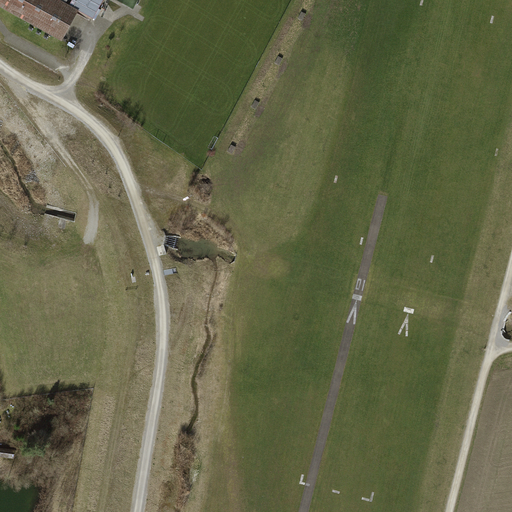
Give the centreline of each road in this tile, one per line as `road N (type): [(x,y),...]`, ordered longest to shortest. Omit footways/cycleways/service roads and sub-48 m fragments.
road 1 (track): [(0,66),(104,128),(146,226),(163,346),(138,511)]
road 2 (track): [(511,265),(449,511)]
